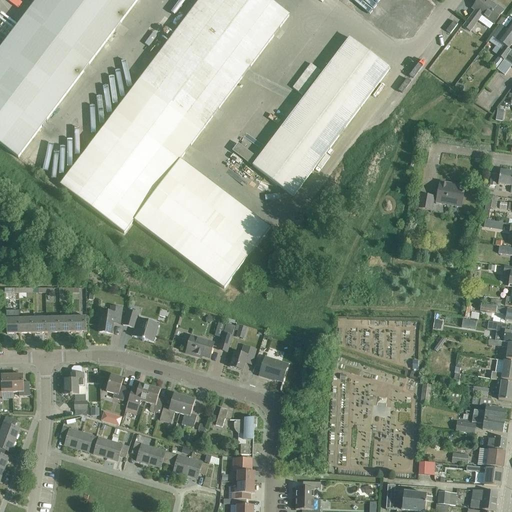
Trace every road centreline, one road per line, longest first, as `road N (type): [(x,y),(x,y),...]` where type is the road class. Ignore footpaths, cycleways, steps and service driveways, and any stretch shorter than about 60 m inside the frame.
road 1 (unknown): [(320,5),(217,145),(239,178),(280,209),(295,208),(327,171),(408,59)]
road 2 (residential): [(269,511),(272,415),(262,400),(121,357),(45,357)]
road 3 (unknown): [(170,0),(43,166)]
road 4 (residential): [(34,511),(45,357)]
